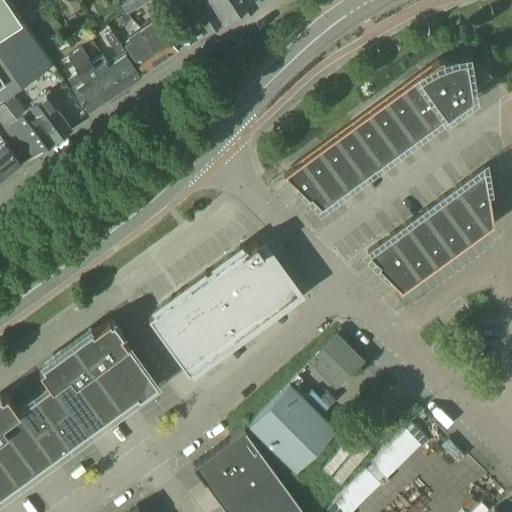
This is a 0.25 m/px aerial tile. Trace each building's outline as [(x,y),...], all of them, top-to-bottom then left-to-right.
[(0,0),(0,95),(51,61),(9,0),(0,0)] [(179,0),(187,11),(188,10),(192,15),(197,12),(207,27),(218,19),(205,0),(179,0)] [(212,0),(223,15),(237,6),(239,10),(253,1),(252,0),(212,0)] [(155,15),(138,26),(159,58),(176,47),(164,30),(164,29),(163,28),(170,23),(160,8),(153,12),(155,15)] [(124,11),(117,16),(121,22),(129,17),(124,11)] [(193,34),(183,18),(173,25),(183,40),(193,34)] [(131,36),(124,41),(131,51),(132,51),(143,69),(159,58),(138,26),(128,32),(131,36)] [(112,31),(104,35),(117,54),(107,61),(121,83),(139,71),(130,58),(112,31)] [(81,45),(73,50),(104,95),(121,83),(107,61),(101,53),(91,60),(81,45)] [(76,70),(66,77),(86,107),(104,95),(73,50),(66,55),(76,70)] [(438,52),(281,167),(288,175),(306,193),(310,192),(319,201),(471,90),(465,54),(445,57),(438,52)] [(69,123),(45,91),(25,107),(13,91),(0,101),(0,116),(29,154),(69,123)] [(20,158),(0,133),(0,165),(5,171),(20,158)] [(491,218),(483,164),(366,249),(376,259),(375,261),(399,286),(491,218)] [(153,309),(147,314),(186,368),(187,369),(297,288),(271,252),(270,252),(261,239),(257,242),(254,238),(246,244),(244,242),(240,246),(238,244),(211,264),(212,265),(206,271),(204,269),(186,282),(187,284),(171,295),(170,294),(152,307),(153,309)] [(0,491),(135,393),(137,395),(155,383),(156,384),(157,383),(119,331),(121,329),(111,315),(109,317),(107,315),(91,326),(90,324),(40,360),(42,363),(37,366),(49,382),(16,406),(5,389),(0,393),(0,392),(0,491)] [(334,384),(361,356),(335,330),(307,358),(334,384)] [(334,425),(288,380),(248,420),(294,466),(334,425)] [(306,511),(304,509),(244,426),(243,425),(191,463),(203,479),(204,478),(223,504),(222,505),(227,511),(306,511)] [(143,511),(136,503),(123,511),(143,511)]
